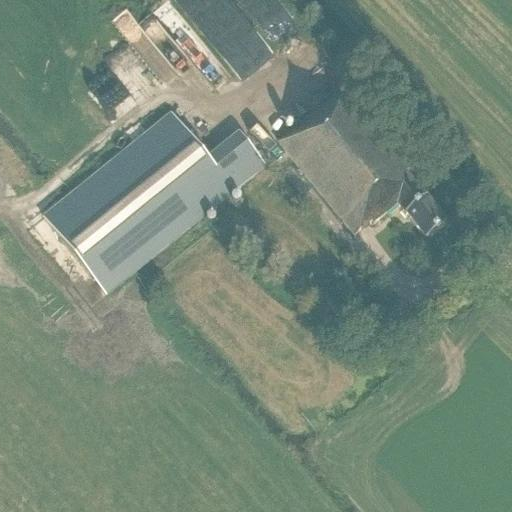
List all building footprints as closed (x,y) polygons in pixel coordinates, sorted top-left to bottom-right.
[(240,0),(259,28),(280,13),(271,0),(240,0)] [(129,6),(115,16),(164,81),(178,71),(129,6)] [(343,91),(278,144),(353,236),(369,223),(371,226),(396,205),(425,241),(446,224),(405,173),(410,169),(343,91)] [(42,220),(105,296),(265,166),(239,134),(207,160),(171,116),(42,220)] [(369,323),(382,339),(402,323),(389,307),(369,323)]
